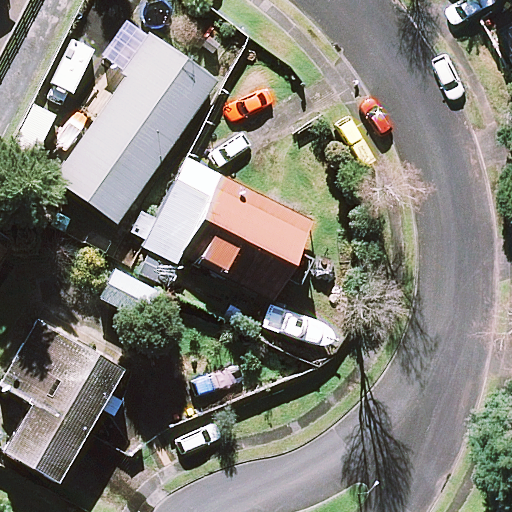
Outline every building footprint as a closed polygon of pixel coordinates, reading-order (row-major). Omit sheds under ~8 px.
[(215,85),(129,24),(105,59),(130,76),(55,183),(117,226),(215,85)] [(149,253),(176,267),(182,256),(273,304),(314,227),(189,160),(142,249),(149,253)] [(0,267),(14,248),(0,238),(0,267)] [(155,293),(114,273),(101,301),(141,321),(155,293)] [(123,374),(39,324),(1,387),(34,407),(5,454),(57,485),(123,374)]
